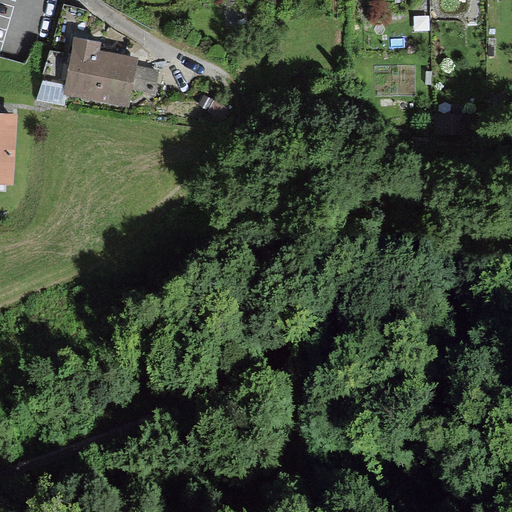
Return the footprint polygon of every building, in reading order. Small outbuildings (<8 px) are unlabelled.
[(65,103),(67,90),(131,103),(134,86),(156,91),(161,66),(139,62),(141,52),(103,45),(104,37),(77,31),(67,81),(45,76),(36,98),(65,103)] [(323,69),(295,69),(296,85),(324,85),(323,69)] [(232,105),(214,96),(208,109),(225,118),(232,105)] [(365,116),(365,96),(353,97),(353,117),(365,116)] [(20,108),(0,106),(0,179),(14,180),(20,108)]
